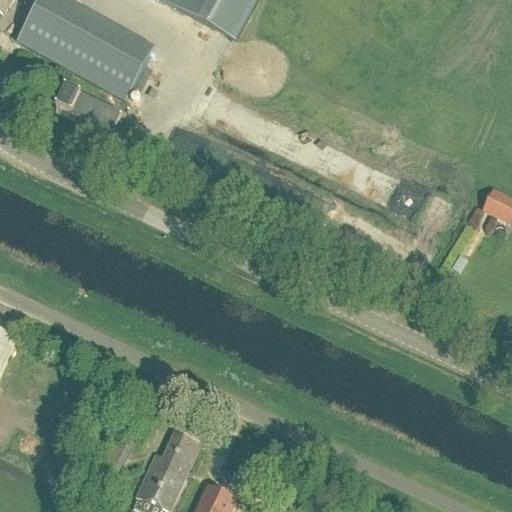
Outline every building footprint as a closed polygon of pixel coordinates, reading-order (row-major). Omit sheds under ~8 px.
[(0,0),(0,14),(3,17),(14,0),(0,0)] [(45,0),(18,51),(126,110),(155,57),(50,0),(45,0)] [(151,0),(151,1),(234,47),(259,0),(151,0)] [(112,140),(122,119),(64,92),(54,113),(112,140)] [(511,231),(511,203),(495,195),(484,217),(511,231)] [(0,381),(18,343),(0,334),(0,381)] [(150,471),(136,501),(135,503),(138,504),(134,511),(170,511),(200,450),(174,438),(160,467),(155,464),(152,472),(150,471)] [(236,511),(240,505),(209,491),(199,511),(236,511)]
